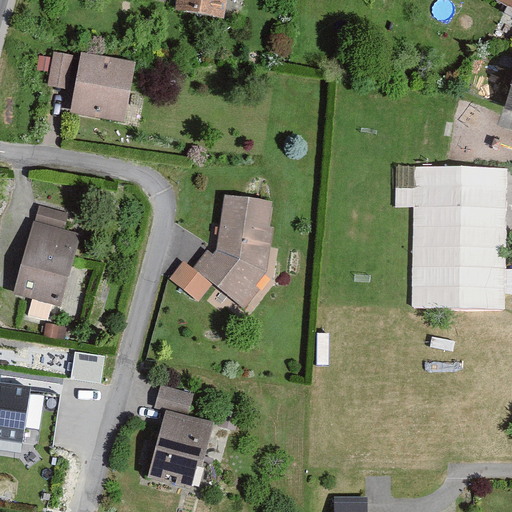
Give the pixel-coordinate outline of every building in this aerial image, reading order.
[(182,0),(180,15),(225,22),(228,0),(182,0)] [(511,0),(483,0),(511,14),(511,0)] [(138,68),(81,59),(71,120),(128,129),(138,68)] [(511,115),(506,113),(499,131),(511,135),(511,115)] [(225,195),(217,248),(213,254),(207,250),(193,268),(245,309),(260,289),(262,291),(272,280),(266,274),(267,273),(274,226),(271,226),(273,207),(272,207),(273,201),(225,195)] [(38,209),(34,228),(66,235),(70,217),(38,209)] [(66,235),(34,228),(15,300),(63,312),(82,240),(66,235)] [(193,268),(184,261),(170,278),(199,302),(212,284),(193,268)] [(21,383),(0,380),(0,441),(13,443),(21,383)] [(198,393),(162,384),(157,403),(193,412),(198,393)] [(217,422),(171,410),(154,472),(193,483),(198,464),(205,465),(217,422)] [(360,511),(361,499),(328,499),(328,511),(360,511)]
